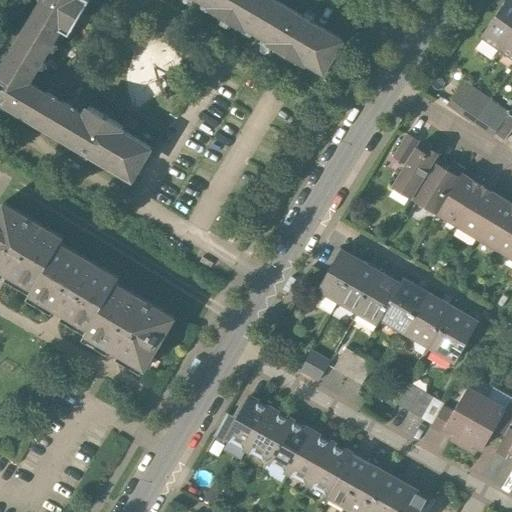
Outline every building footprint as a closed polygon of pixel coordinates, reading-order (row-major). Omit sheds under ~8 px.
[(42,0),(41,1),(0,71),(0,79),(7,84),(0,95),(0,102),(34,122),(89,155),(131,179),(148,149),(119,132),(121,129),(89,110),(85,116),(28,83),(60,28),(68,33),(85,4),(78,0),(203,0),(326,72),(345,41),(311,21),(276,0),(42,0)] [(511,0),(508,0),(483,36),(501,49),(511,32),(511,0)] [(511,32),(501,49),(511,56),(511,32)] [(465,84),(449,107),(474,125),(491,102),(465,84)] [(511,118),(510,117),(496,136),(505,142),(511,132),(511,118)] [(393,158),(405,165),(415,150),(419,142),(406,135),(393,158)] [(392,189),(412,201),(433,165),(438,157),(429,151),(425,157),(415,150),(405,165),(392,189)] [(412,201),(437,216),(460,176),(464,170),(455,165),(449,175),(433,165),(412,201)] [(437,216),(457,227),(480,188),(460,176),(437,216)] [(457,227),(477,239),(500,200),(480,188),(457,227)] [(477,239),(497,251),(511,226),(511,206),(500,200),(477,239)] [(0,211),(0,267),(35,289),(61,245),(64,239),(4,204),(0,211)] [(511,226),(497,251),(511,260),(511,226)] [(32,294),(91,329),(117,284),(120,279),(61,245),(35,289),(32,294)] [(318,292),(338,303),(361,263),(341,252),(318,292)] [(338,303),(358,314),(381,274),(361,263),(338,303)] [(378,326),(380,321),(400,285),(381,274),(358,314),(378,326)] [(380,321),(405,335),(428,295),(403,281),(400,285),(380,321)] [(177,319),(117,284),(91,329),(87,336),(146,371),(177,319)] [(405,335),(430,349),(453,309),(428,295),(405,335)] [(478,323),(453,309),(430,349),(455,363),(478,323)] [(311,348),(300,369),(319,379),(330,358),(311,348)] [(345,351),(334,371),(362,386),(373,366),(345,351)] [(398,406),(422,420),(433,401),(410,387),(398,406)] [(449,442),(459,447),(485,402),(466,392),(454,413),(444,432),(452,436),(449,442)] [(226,436),(247,447),(269,407),(248,395),(235,420),(226,436)] [(503,412),(485,402),(459,447),(468,452),(470,448),(480,453),(493,430),(503,412)] [(493,430),(505,437),(509,429),(511,423),(511,405),(508,403),(503,412),(493,430)] [(247,447),(268,458),(290,418),(269,407),(247,447)] [(442,435),(444,432),(454,413),(443,407),(431,428),(442,435)] [(222,443),(226,436),(235,420),(226,415),(214,438),(222,443)] [(268,458),(289,470),(310,430),(290,418),(268,458)] [(506,461),(509,455),(511,450),(511,430),(509,429),(505,437),(495,454),(506,461)] [(289,470),(310,481),(331,441),(310,430),(289,470)] [(352,452),(331,441),(310,481),(330,492),(350,456),(352,452)] [(328,496),(349,507),(371,467),(350,456),(330,492),(328,496)] [(373,511),(391,478),(371,467),(349,507),(357,511),(373,511)] [(399,511),(412,490),(391,478),(373,511),(399,511)] [(427,511),(433,501),(412,490),(399,511),(427,511)] [(438,493),(433,501),(427,511),(455,511),(459,504),(438,493)]
